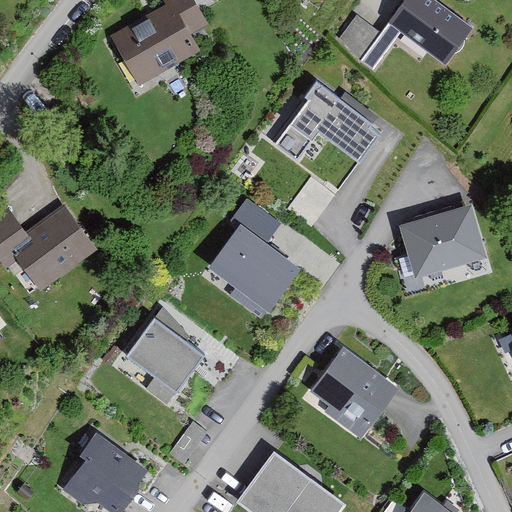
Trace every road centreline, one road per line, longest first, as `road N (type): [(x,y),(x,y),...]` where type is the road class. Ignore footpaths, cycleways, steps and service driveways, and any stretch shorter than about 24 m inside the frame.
road 1 (residential): [(494,511),(451,416),(414,360),(339,296),(177,511)]
road 2 (residential): [(0,104),(78,0)]
